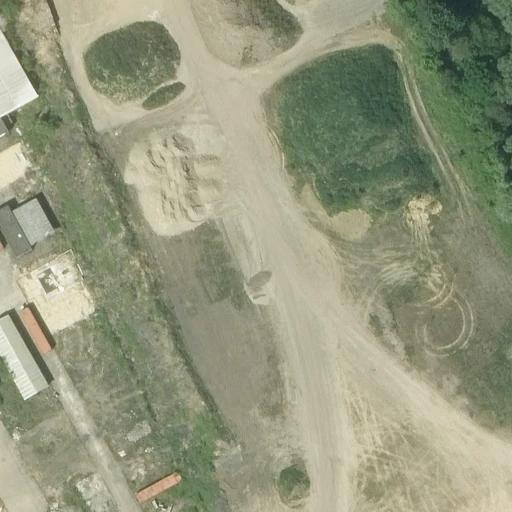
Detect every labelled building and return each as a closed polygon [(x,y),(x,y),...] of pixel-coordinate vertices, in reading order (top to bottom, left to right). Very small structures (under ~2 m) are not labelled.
[(0,121),(33,103),(0,43),(0,36),(5,34),(0,24),(0,121)] [(0,182),(34,166),(22,143),(0,153),(0,182)] [(0,231),(16,260),(31,252),(0,195),(0,231)] [(32,272),(43,296),(80,278),(69,254),(32,272)] [(48,389),(8,317),(0,321),(0,358),(24,402),(48,389)] [(198,511),(183,472),(138,489),(146,511),(198,511)]
